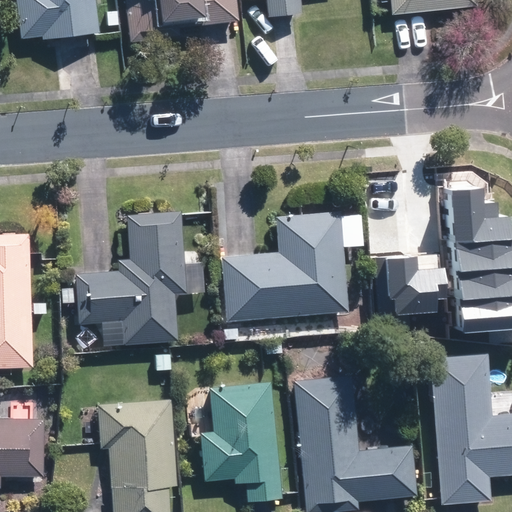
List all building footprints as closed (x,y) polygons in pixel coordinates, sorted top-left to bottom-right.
[(90,0),(11,0),(18,43),(95,31),(90,0)] [(118,0),(121,28),(155,25),(185,23),(186,28),(233,23),(231,0),(118,0)] [(264,0),(266,18),(299,14),(297,0),(264,0)] [(386,0),(388,15),(469,6),(468,0),(386,0)] [(377,255),(433,252),(436,328),(498,325),(492,191),(431,194),(432,203),(374,206),(377,255)] [(55,302),(71,301),(72,323),(96,322),(97,342),(139,340),(173,338),(171,293),(182,292),(179,211),(152,212),(123,213),(125,257),(112,258),(112,270),(69,272),(70,284),(54,285),(55,302)] [(273,252),(218,256),(223,321),(344,312),(337,211),(271,216),(273,252)] [(0,365),(26,366),(26,312),(41,313),(41,301),(26,301),(26,235),(0,234),(0,365)] [(487,498),(485,476),(511,473),(511,410),(485,413),(480,349),(447,352),(422,354),(434,502),(487,498)] [(312,511),(355,508),(354,498),(409,493),(405,444),(350,449),(343,374),(287,379),(297,511),(312,511)] [(230,482),(241,481),(243,500),(276,496),(265,380),(238,383),(203,386),(207,428),(195,429),(200,480),(229,477),(230,482)] [(104,446),(107,489),(108,511),(163,511),(162,486),(173,485),(166,396),(114,400),(92,401),(95,447),(104,446)] [(0,473),(37,474),(38,414),(0,413),(0,473)]
